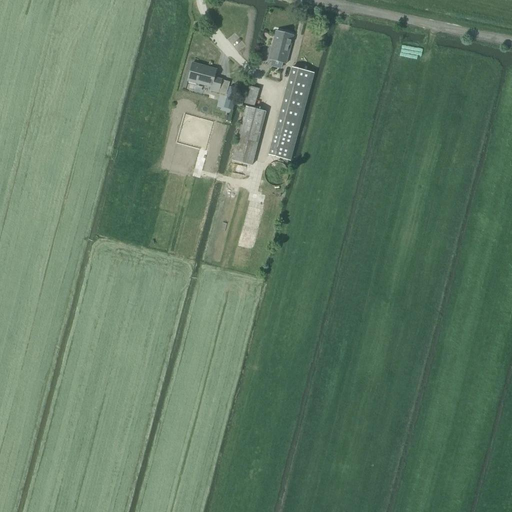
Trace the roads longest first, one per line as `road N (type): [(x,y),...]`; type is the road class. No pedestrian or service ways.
road 1 (track): [(200,0),(231,54),(275,95),(253,189)]
road 2 (track): [(104,151),(253,189),(243,243)]
road 3 (unclassified): [(511,45),(309,0)]
